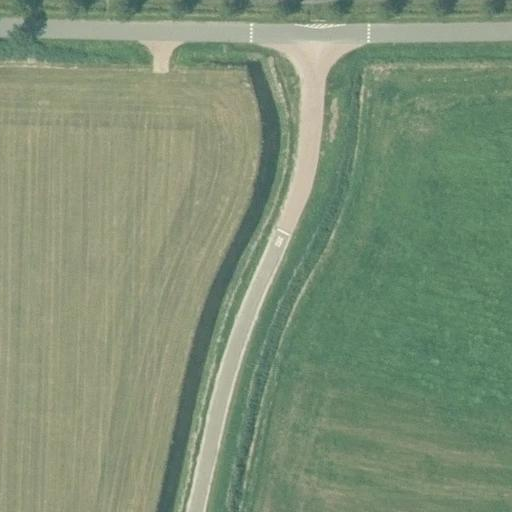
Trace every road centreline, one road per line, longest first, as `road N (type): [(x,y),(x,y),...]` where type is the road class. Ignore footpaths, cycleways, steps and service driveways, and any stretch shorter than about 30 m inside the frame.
road 1 (unclassified): [(198,511),(230,361),(305,179),(317,33)]
road 2 (unclassified): [(317,33),(0,24)]
road 3 (unclassified): [(317,33),(511,30)]
